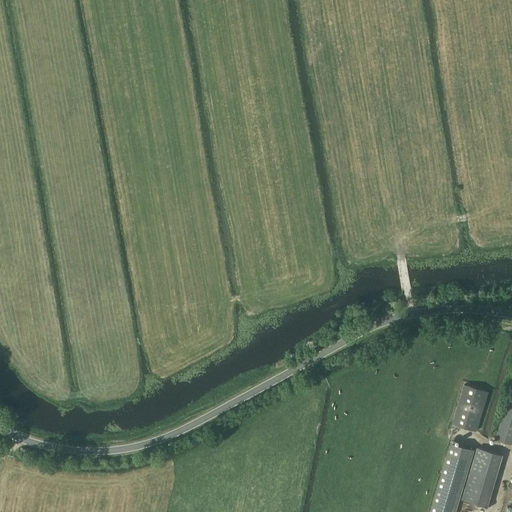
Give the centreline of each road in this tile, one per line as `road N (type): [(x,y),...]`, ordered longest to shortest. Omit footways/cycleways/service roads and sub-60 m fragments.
road 1 (unclassified): [(511,317),(447,308),(392,318),(189,432),(121,448),(59,448),(0,428)]
road 2 (track): [(511,213),(453,219),(399,239),(402,257)]
